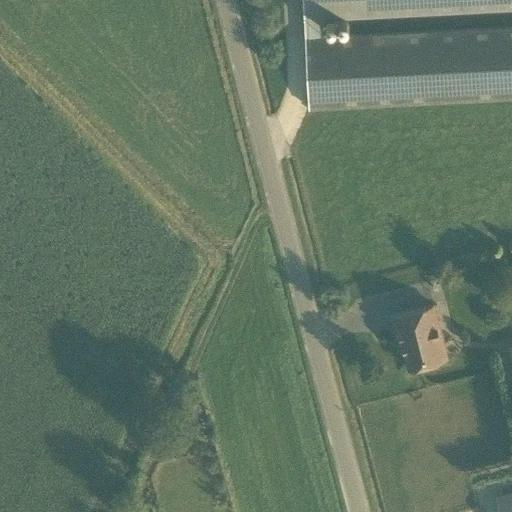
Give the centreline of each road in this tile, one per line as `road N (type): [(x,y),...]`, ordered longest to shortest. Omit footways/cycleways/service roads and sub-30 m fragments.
road 1 (unclassified): [(357,511),(226,0)]
road 2 (track): [(191,375),(251,230),(277,210)]
